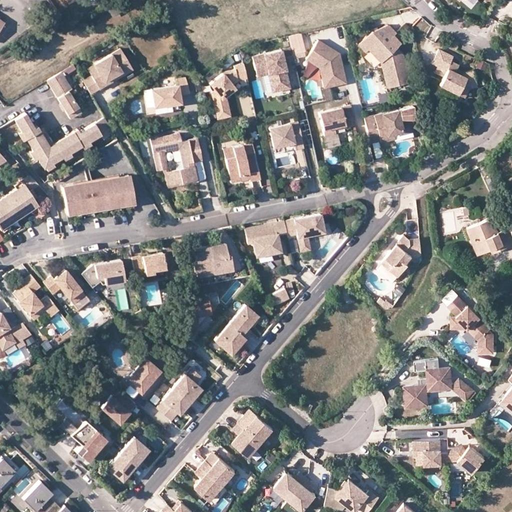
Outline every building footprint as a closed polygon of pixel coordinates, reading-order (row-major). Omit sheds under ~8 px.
[(401,56),(388,39),(396,34),(390,27),(373,31),(358,42),(364,50),(367,47),(379,62),(379,65),(382,64),(386,87),(406,83),(401,56)] [(293,61),(297,60),(299,55),(294,34),(287,36),(293,61)] [(322,79),(323,87),(345,82),(339,53),(316,40),(305,60),(319,68),(321,67),(323,77),(322,79)] [(289,47),(251,57),(254,70),(266,67),(267,74),(272,92),(289,88),(283,64),(293,62),(289,47)] [(116,48),(90,64),(94,71),(87,76),(95,88),(103,84),(100,79),(109,74),(108,73),(115,68),(118,73),(127,67),(116,48)] [(461,72),(458,70),(457,73),(453,71),(454,68),(456,64),(448,60),(451,55),(436,48),(429,62),(444,70),(437,84),(461,96),(466,87),(474,85),(470,69),(461,72)] [(73,63),(61,69),(64,74),(76,67),(73,63)] [(235,68),(225,71),(211,85),(216,91),(213,93),(217,111),(229,107),(226,95),(232,89),(229,86),(237,80),(246,78),(243,63),(234,65),(235,68)] [(83,68),(87,76),(94,71),(90,64),(83,68)] [(266,67),(254,70),(256,76),(267,74),(266,67)] [(103,84),(118,73),(115,68),(108,73),(109,74),(100,79),(103,84)] [(80,109),(68,88),(71,86),(64,74),(61,69),(46,78),(69,116),(80,109)] [(87,76),(79,81),(87,94),(95,88),(87,76)] [(189,97),(186,82),(176,83),(176,89),(150,92),(153,110),(179,107),(178,99),(189,97)] [(350,105),(318,112),(323,135),(334,133),(334,129),(333,127),(343,124),(344,127),(354,125),(350,105)] [(229,107),(217,111),(219,117),(231,114),(229,107)] [(399,119),(397,110),(363,118),(369,142),(379,140),(379,142),(388,140),(387,135),(402,131),(412,131),(412,119),(399,119)] [(51,161),(60,155),(68,151),(79,144),(86,140),(97,134),(100,139),(110,132),(101,117),(76,133),(46,150),(32,126),(23,112),(13,119),(20,130),(24,138),(32,150),(36,157),(42,166),(44,165),(51,161)] [(268,127),(272,147),(293,142),(294,148),(294,150),(303,148),(297,121),(268,127)] [(35,124),(32,126),(46,150),(76,133),(73,129),(48,145),(35,124)] [(136,130),(126,135),(131,143),(140,138),(136,130)] [(201,159),(197,138),(180,141),(178,132),(150,139),(157,170),(166,167),(163,151),(178,147),(183,168),(164,172),(167,185),(196,179),(192,161),(201,159)] [(88,143),(86,140),(79,144),(81,148),(88,143)] [(272,147),(274,153),(294,148),(293,142),(272,147)] [(250,180),(259,178),(252,145),(233,149),(235,159),(226,161),(230,180),(249,176),(250,180)] [(224,151),(226,161),(235,159),(233,149),(224,151)] [(33,160),(36,157),(32,150),(28,152),(33,160)] [(60,155),(63,159),(70,155),(68,151),(60,155)] [(60,186),(64,209),(130,198),(126,174),(89,181),(87,166),(82,167),(84,182),(60,186)] [(20,184),(14,189),(3,195),(0,197),(0,226),(7,223),(17,216),(28,209),(35,204),(36,203),(31,196),(28,192),(32,189),(38,186),(28,176),(21,181),(20,184)] [(249,176),(230,180),(231,185),(250,180),(249,176)] [(196,179),(167,185),(167,187),(196,181),(196,179)] [(64,209),(65,214),(131,202),(130,198),(64,209)] [(28,209),(30,212),(37,208),(35,204),(28,209)] [(285,232),(286,235),(296,233),(298,244),(308,242),(306,234),(323,231),(319,214),(283,221),(285,232)] [(470,237),(474,235),(481,252),(490,248),(495,246),(497,250),(511,243),(511,236),(508,227),(499,231),(492,216),(466,227),(470,237)] [(407,235),(419,233),(417,218),(405,219),(407,235)] [(276,234),(285,232),(283,221),(244,229),(247,243),(252,242),(255,255),(279,250),(277,239),(274,240),(273,235),(276,234)] [(403,266),(411,256),(422,255),(420,238),(410,240),(404,235),(396,245),(398,247),(394,252),(391,250),(381,262),(398,276),(405,268),(403,266)] [(477,254),(481,252),(474,235),(470,237),(477,254)] [(308,242),(298,244),(299,251),(309,249),(308,242)] [(207,246),(212,273),(230,269),(227,255),(225,255),(222,243),(207,246)] [(194,276),(212,273),(207,246),(192,249),(194,261),(192,262),(194,276)] [(128,258),(132,278),(142,277),(142,275),(150,273),(149,270),(161,269),(158,253),(128,258)] [(120,281),(117,261),(89,265),(78,274),(89,288),(97,281),(99,284),(120,281)] [(48,275),(40,282),(49,294),(57,288),(65,298),(70,303),(81,294),(73,283),(72,284),(67,279),(69,278),(61,269),(50,278),(48,275)] [(500,283),(492,272),(482,280),(490,291),(500,283)] [(44,293),(34,281),(26,288),(28,291),(16,301),(23,309),(26,307),(28,310),(28,314),(38,326),(50,316),(36,299),(44,293)] [(399,297),(405,288),(398,283),(392,292),(399,297)] [(287,298),(282,288),(270,294),(275,304),(287,298)] [(211,314),(211,313),(211,312),(212,311),(213,311),(214,310),(214,309),(214,308),(215,307),(214,306),(214,305),(214,304),(217,304),(215,294),(205,296),(184,300),(182,325),(181,326),(179,325),(170,335),(182,345),(195,330),(195,317),(211,314)] [(469,327),(480,339),(478,352),(493,353),(495,334),(491,330),(492,329),(471,304),(470,305),(460,294),(450,304),(459,314),(458,315),(458,318),(455,318),(455,326),(469,327)] [(385,309),(392,309),(394,306),(382,296),(377,302),(385,309)] [(242,305),(226,324),(243,339),(249,332),(245,328),(247,326),(255,317),(242,305)] [(21,338),(29,334),(20,323),(7,331),(5,328),(7,327),(0,315),(0,348),(0,349),(13,341),(11,338),(18,334),(21,338)] [(255,317),(247,326),(250,328),(258,319),(255,317)] [(243,339),(226,324),(211,341),(228,355),(232,351),(238,345),(243,339)] [(238,345),(232,351),(235,354),(241,347),(238,345)] [(492,358),(480,356),(479,364),(491,366),(492,358)] [(125,381),(118,389),(132,401),(150,381),(146,378),(149,374),(153,377),(160,370),(144,357),(124,380),(125,381)] [(403,404),(425,403),(424,388),(451,387),(464,399),(471,391),(458,379),(453,384),(451,383),(450,383),(449,367),(439,367),(438,358),(413,359),(414,369),(426,368),(426,377),(420,377),(420,383),(402,384),(403,404)] [(187,403),(197,392),(195,390),(198,387),(193,383),(199,376),(190,368),(184,375),(183,374),(170,389),(187,403)] [(118,389),(117,388),(100,407),(118,422),(125,414),(123,412),(126,409),(128,411),(134,403),(132,401),(118,389)] [(187,403),(170,389),(161,399),(162,400),(155,408),(170,420),(176,413),(179,409),(181,410),(187,403)] [(511,404),(506,400),(503,404),(511,411),(511,404)] [(237,422),(260,442),(272,428),(250,408),(237,422)] [(80,417),(68,433),(79,442),(74,449),(79,453),(81,450),(84,453),(83,455),(87,458),(105,438),(80,417)] [(248,455),(260,442),(237,422),(232,428),(238,433),(232,441),(248,455)] [(133,436),(119,452),(134,465),(148,449),(133,436)] [(439,439),(412,440),(412,448),(415,448),(416,456),(416,464),(440,463),(440,461),(448,460),(447,452),(440,452),(439,439)] [(409,453),(409,441),(399,441),(398,453),(409,453)] [(462,446),(447,446),(448,460),(456,460),(470,473),(484,459),(473,448),(469,453),(466,449),(462,446)] [(134,465),(119,452),(105,467),(121,480),(124,477),(126,474),(134,465)] [(200,465),(222,484),(234,470),(214,453),(210,457),(208,456),(200,465)] [(0,490),(1,490),(0,489),(0,484),(14,470),(1,457),(0,457),(0,490)] [(210,498),(222,484),(200,465),(195,471),(202,477),(195,485),(210,498)] [(272,489),(286,500),(304,479),(297,473),(295,476),(291,473),(288,476),(285,473),(272,489)] [(328,486),(324,504),(332,505),(334,498),(344,500),(347,502),(354,507),(356,504),(366,511),(378,494),(368,487),(366,490),(348,478),(346,480),(340,490),(337,488),(328,486)] [(344,478),(337,488),(340,490),(346,480),(344,478)] [(304,479),(286,500),(300,511),(313,496),(309,493),(305,489),(308,487),(310,484),(304,479)] [(35,510),(36,511),(43,511),(53,502),(47,496),(48,496),(43,491),(46,488),(38,481),(23,497),(30,504),(29,505),(34,510),(35,510)] [(43,491),(48,496),(51,492),(47,487),(46,488),(43,491)] [(347,502),(344,500),(334,498),(332,505),(342,508),(347,502)] [(174,509),(181,502),(178,500),(172,507),(174,509)] [(59,508),(53,502),(43,511),(68,511),(69,510),(63,504),(59,508)] [(163,511),(192,511),(181,502),(174,509),(167,503),(161,510),(163,511)] [(413,511),(401,502),(393,511),(413,511)]
